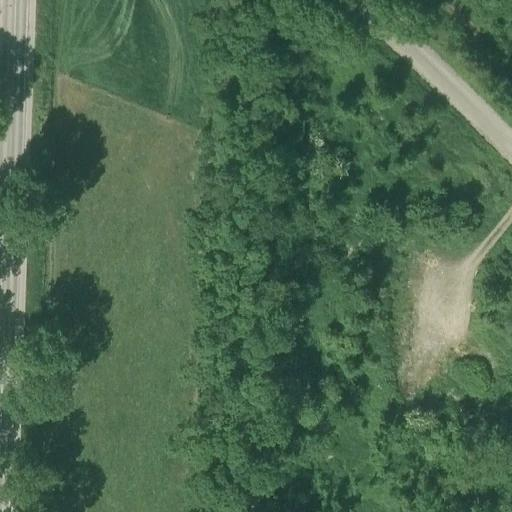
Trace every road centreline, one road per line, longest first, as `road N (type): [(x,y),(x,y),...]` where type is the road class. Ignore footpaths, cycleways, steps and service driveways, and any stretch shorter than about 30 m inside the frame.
road 1 (secondary): [(0,440),(15,0)]
road 2 (unclassified): [(511,131),(386,0)]
